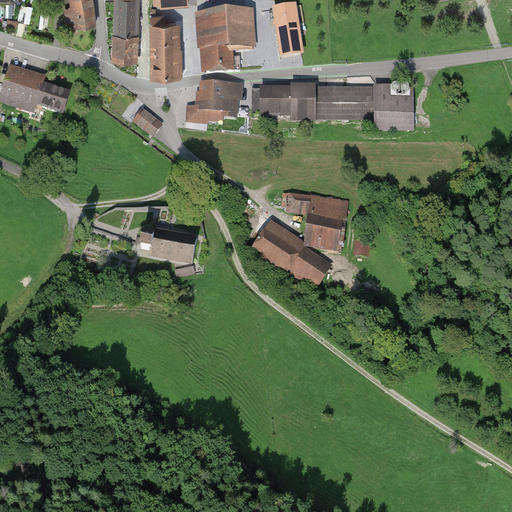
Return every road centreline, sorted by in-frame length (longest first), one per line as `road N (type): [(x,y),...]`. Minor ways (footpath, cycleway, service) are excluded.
road 1 (track): [(182,173),(225,217),(236,259),(257,290),(511,469)]
road 2 (tertiary): [(511,54),(163,86),(97,67)]
road 3 (track): [(0,482),(62,483),(139,497),(170,511)]
road 4 (track): [(73,211),(67,254),(36,311),(0,351)]
road 5 (residential): [(0,161),(54,192),(83,220),(127,236)]
